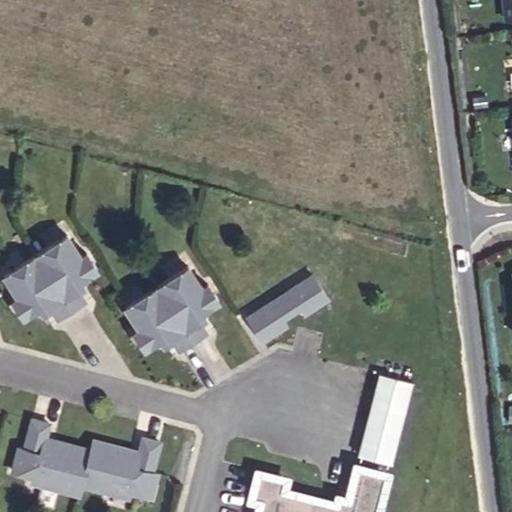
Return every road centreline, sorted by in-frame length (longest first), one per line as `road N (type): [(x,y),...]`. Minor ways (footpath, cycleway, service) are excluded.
road 1 (unclassified): [(456,215),(489,511)]
road 2 (unclassified): [(432,0),(456,215)]
